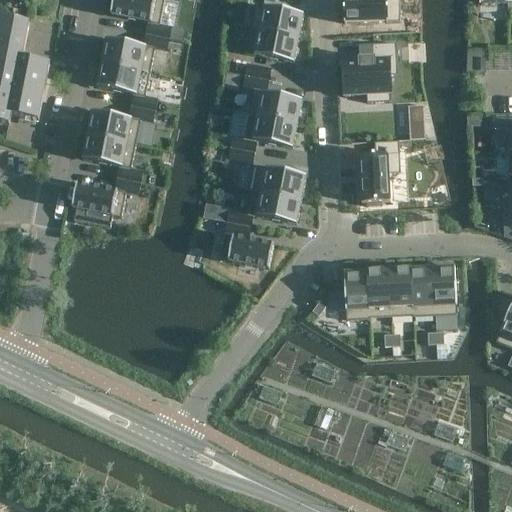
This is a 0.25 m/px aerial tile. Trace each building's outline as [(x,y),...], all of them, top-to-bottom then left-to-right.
[(160,27),(165,2),(156,0),(113,0),(111,17),(148,25),(160,27)] [(343,0),(344,25),(345,25),(387,24),(388,24),(400,23),(399,0),(343,0)] [(298,41),(303,16),(254,6),(250,31),(298,41)] [(39,121),(50,66),(20,60),(28,24),(0,18),(0,124),(7,126),(10,115),(39,121)] [(169,41),(172,29),(160,27),(148,25),(146,36),(169,41)] [(294,65),(298,41),(250,31),(245,55),(294,65)] [(167,53),(169,41),(146,36),(143,48),(155,50),(167,53)] [(150,75),(155,50),(143,48),(106,41),(101,65),(150,75)] [(359,63),(343,64),(344,81),(343,81),(344,99),(345,99),(345,98),(367,97),(367,105),(391,104),(390,78),(398,77),(396,45),(372,47),(373,61),(359,61),(359,63)] [(476,60),(476,73),(484,73),(485,60),(476,60)] [(145,99),(150,75),(101,65),(96,89),(134,97),(145,99)] [(269,83),(271,71),(248,67),(246,78),(269,83)] [(266,95),(269,83),(246,78),(243,90),(253,92),(266,95)] [(297,126),(302,102),(266,95),(253,92),(248,116),(297,126)] [(155,113),(157,101),(145,99),(134,97),(131,108),(155,113)] [(153,125),(155,113),(131,108),(129,120),(132,121),(141,122),(153,125)] [(127,145),(132,121),(129,120),(92,113),(87,137),(127,145)] [(292,150),(297,126),(248,116),(243,141),(257,143),(292,150)] [(511,116),(493,117),(493,131),(509,131),(509,153),(511,153),(511,116)] [(131,171),(136,147),(127,145),(87,137),(82,161),(119,169),(131,171)] [(255,155),(257,143),(243,141),(234,139),(231,150),(255,155)] [(375,157),(359,158),(359,159),(360,159),(360,174),(360,186),(361,186),(362,204),(361,204),(361,205),(367,205),(368,208),(381,208),(381,204),(390,204),(390,203),(388,176),(400,175),(399,144),(375,145),(375,157)] [(252,167),(255,155),(231,150),(229,162),(252,167)] [(301,202),(306,178),(257,168),(252,192),(301,202)] [(140,185),(143,174),(131,171),(119,169),(117,181),(140,185)] [(138,197),(140,185),(117,181),(115,192),(126,195),(138,197)] [(121,220),(126,195),(115,192),(77,185),(72,210),(121,220)] [(296,226),(301,202),(252,192),(247,216),(253,218),(296,226)] [(511,207),(508,208),(497,208),(497,229),(508,239),(511,240),(511,207)] [(251,229),(253,218),(247,216),(230,213),(227,225),(251,229)] [(248,241),(251,229),(227,225),(225,237),(248,241)] [(269,271),(274,246),(248,241),(225,237),(220,262),(269,271)] [(454,268),(432,270),(435,318),(436,333),(458,332),(457,317),(454,268)] [(411,269),(389,271),(391,319),(412,318),(413,318),(411,271),(411,269)] [(411,271),(413,318),(412,318),(412,319),(435,318),(432,270),(411,271)] [(389,271),(366,272),(366,273),(367,273),(369,320),(370,320),(391,319),(389,271)] [(345,295),(339,295),(339,313),(345,313),(346,322),(370,321),(370,320),(369,320),(367,273),(366,273),(344,274),(345,295)] [(511,302),(502,298),(497,310),(507,314),(511,303),(511,302)] [(326,309),(319,304),(312,313),(318,318),(326,309)] [(511,306),(496,344),(511,350),(511,306)] [(443,334),(435,335),(436,347),(444,346),(443,334)] [(436,347),(435,335),(427,335),(428,347),(436,347)] [(400,336),(392,337),(393,349),(401,348),(400,336)] [(393,349),(392,337),(384,337),(385,349),(393,349)]
